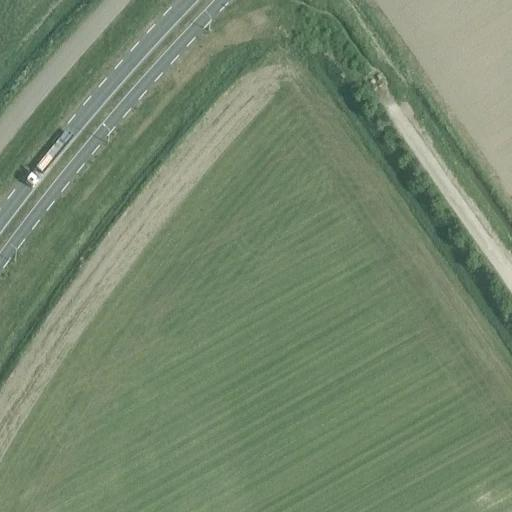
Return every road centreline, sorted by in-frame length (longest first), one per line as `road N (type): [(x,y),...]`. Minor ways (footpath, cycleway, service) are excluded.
road 1 (primary): [(0,265),(109,125),(223,0)]
road 2 (primary): [(186,0),(0,221)]
road 3 (unclassified): [(511,279),(378,89)]
road 4 (unclassified): [(122,0),(0,142)]
